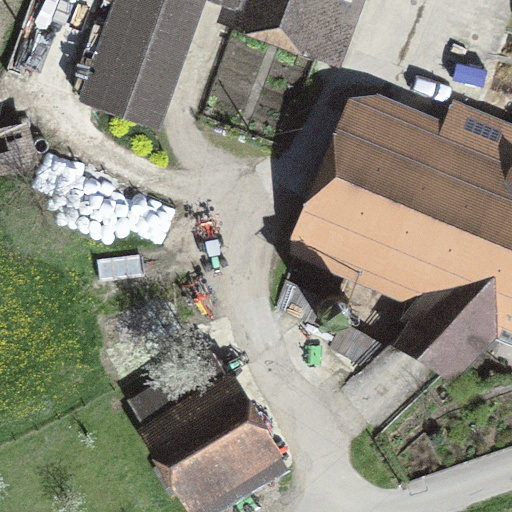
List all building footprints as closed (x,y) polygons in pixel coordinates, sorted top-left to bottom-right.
[(116,0),(81,98),(148,122),(191,0),(217,0),(319,38),(332,0),(116,0)] [(393,339),(436,381),(503,312),(511,315),(511,179),(352,113),(294,252),(409,300),(418,277),(444,288),(393,339)] [(0,168),(31,160),(22,128),(0,134),(0,168)] [(165,280),(87,316),(115,375),(193,338),(165,280)] [(195,511),(207,511),(280,468),(264,439),(252,446),(207,371),(146,408),(193,481),(181,489),(195,511)]
